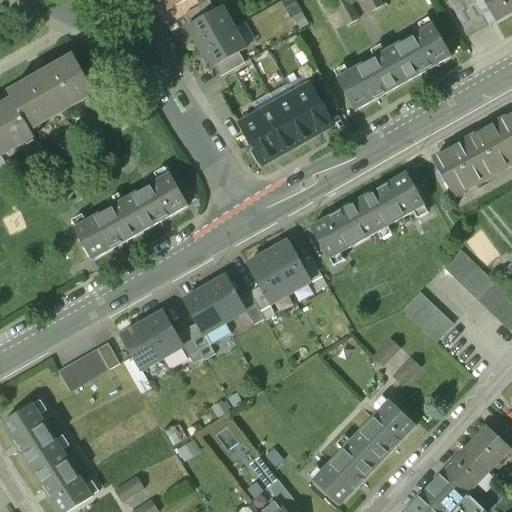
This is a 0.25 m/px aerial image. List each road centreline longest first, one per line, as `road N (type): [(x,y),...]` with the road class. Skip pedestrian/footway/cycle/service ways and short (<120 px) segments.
road 1 (secondary): [(244,217),(511,70)]
road 2 (residential): [(244,217),(158,62),(99,12),(72,0)]
road 3 (secondary): [(0,362),(244,217)]
road 4 (residential): [(511,344),(356,511)]
